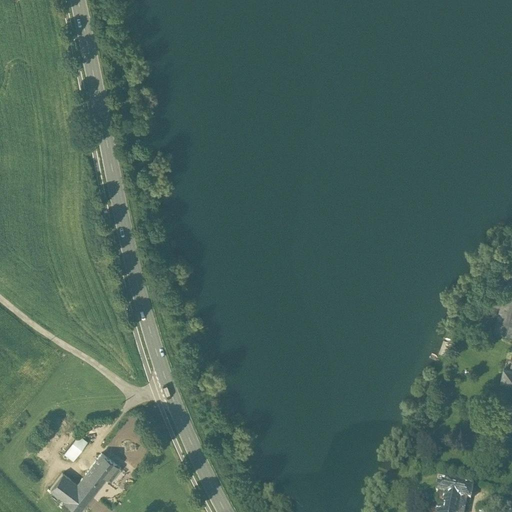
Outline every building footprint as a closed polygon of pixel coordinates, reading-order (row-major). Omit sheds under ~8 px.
[(494,330),(511,335),(511,293),(504,292),(494,330)] [(511,366),(510,366),(504,365),(501,379),(511,381),(511,366)] [(73,460),(87,442),(78,436),(65,454),(73,460)] [(39,474),(47,464),(34,453),(26,462),(39,474)] [(101,453),(77,483),(63,472),(50,489),(79,511),(105,477),(115,464),(101,453)] [(473,488),(439,481),(437,494),(440,495),(471,500),(473,488)] [(471,500),(440,495),(438,505),(465,510),(466,504),(470,504),(471,500)]
